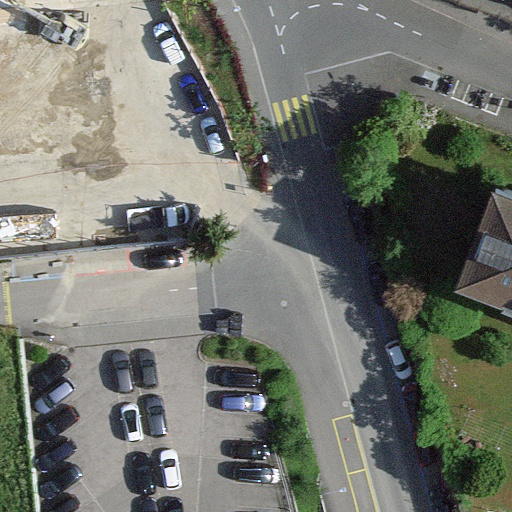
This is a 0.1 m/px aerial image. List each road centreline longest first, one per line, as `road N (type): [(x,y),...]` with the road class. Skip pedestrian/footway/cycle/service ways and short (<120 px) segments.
road 1 (residential): [(405,511),(339,259),(312,118),(308,17),(292,0)]
road 2 (motorway): [(402,0),(511,55)]
